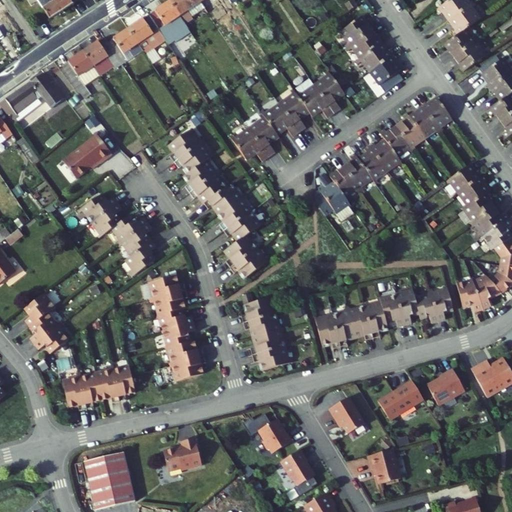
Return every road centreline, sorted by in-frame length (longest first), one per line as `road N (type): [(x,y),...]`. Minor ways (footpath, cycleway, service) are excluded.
road 1 (residential): [(240,399),(200,257),(143,173)]
road 2 (residential): [(511,318),(475,338),(290,387)]
road 3 (residential): [(240,399),(48,446)]
road 4 (residential): [(432,72),(277,180)]
road 5 (residential): [(0,85),(123,0)]
road 6 (residential): [(290,387),(366,511)]
road 7 (residential): [(432,72),(511,180)]
